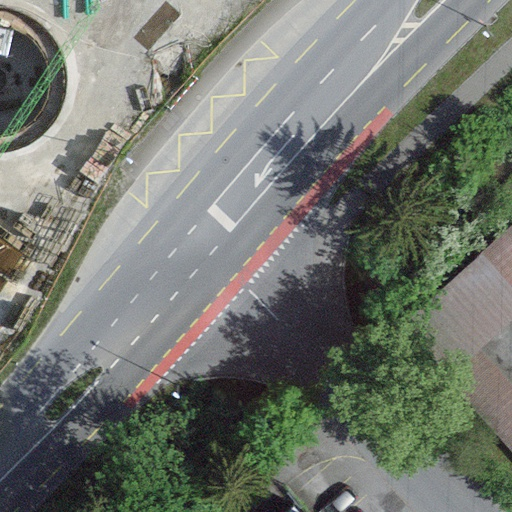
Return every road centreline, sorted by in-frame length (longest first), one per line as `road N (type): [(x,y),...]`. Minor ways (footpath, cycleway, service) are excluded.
road 1 (unclassified): [(466,511),(205,240)]
road 2 (secondary): [(205,240),(431,0)]
road 3 (secondary): [(0,460),(205,240)]
